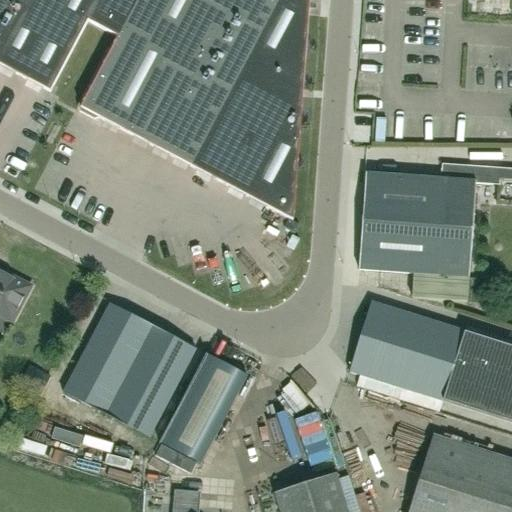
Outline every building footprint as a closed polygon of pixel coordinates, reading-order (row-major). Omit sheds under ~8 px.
[(0,0),(0,67),(49,93),(86,22),(103,31),(119,0),(0,0)] [(119,0),(103,31),(116,38),(110,51),(106,49),(76,107),(78,112),(93,120),(97,119),(291,222),(308,2),(304,0),(119,0)] [(357,271),(376,272),(468,279),(474,185),(497,186),(498,169),(440,165),(439,181),(364,175),(357,271)] [(511,170),(498,169),(497,186),(498,186),(498,181),(511,181),(511,170)] [(0,276),(0,311),(10,316),(8,320),(10,321),(28,288),(6,277),(5,279),(0,276)] [(463,333),(370,304),(348,373),(441,402),(458,349),(463,333)] [(104,416),(151,328),(109,306),(62,394),(104,416)] [(193,350),(151,328),(104,416),(147,439),(193,350)] [(458,349),(441,402),(462,409),(479,356),(458,349)] [(206,356),(160,445),(199,466),(246,376),(206,356)] [(462,409),(483,416),(500,362),(479,356),(462,409)] [(483,416),(504,422),(511,396),(511,366),(500,362),(483,416)] [(511,511),(511,462),(432,437),(407,511),(511,511)] [(114,457),(138,467),(143,456),(119,446),(114,457)] [(273,495),(278,511),(345,511),(334,475),(273,495)]
